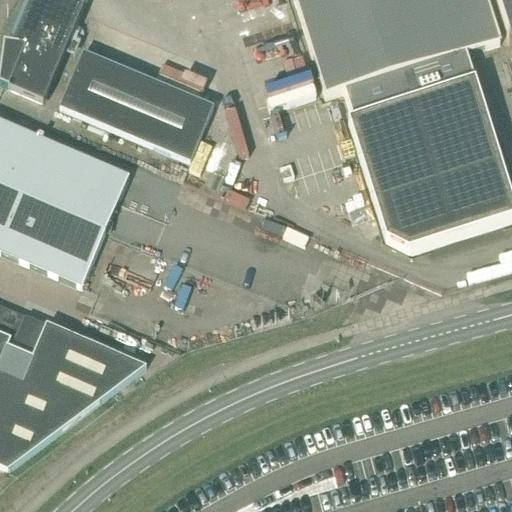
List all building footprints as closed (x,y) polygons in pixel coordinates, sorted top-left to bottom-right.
[(0,90),(44,109),(84,12),(56,0),(33,0),(13,48),(6,47),(0,88),(0,90)] [(284,31),(280,12),(275,13),(271,0),(238,0),(248,39),(284,31)] [(295,0),(320,79),(326,99),(345,93),(354,122),(349,123),(386,242),(408,254),(511,221),(511,201),(466,55),(500,45),(486,0),(295,0)] [(214,111),(83,57),(60,114),(190,168),(214,111)] [(0,256),(82,291),(129,181),(0,126),(0,256)] [(0,470),(7,474),(145,369),(0,308),(0,470)]
